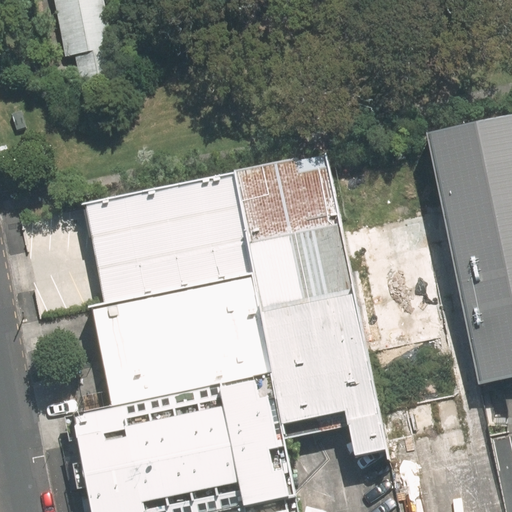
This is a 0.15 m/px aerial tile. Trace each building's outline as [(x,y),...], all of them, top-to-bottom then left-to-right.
[(84,86),(122,78),(107,0),(57,0),(69,59),(78,57),(84,86)] [(23,111),(13,114),(18,131),(27,128),(23,111)] [(511,120),(426,140),(483,392),(511,385),(511,120)] [(386,446),(343,228),(327,157),(236,173),(256,276),(274,376),(284,424),(348,411),(357,460),(388,454),(386,446)] [(256,276),(236,173),(88,203),(109,305),(256,276)] [(386,446),(470,430),(427,212),(343,228),(386,446)] [(112,408),(274,376),(256,276),(109,305),(94,308),(112,408)] [(274,376),(112,408),(72,416),(91,511),(228,511),(245,509),(299,498),(284,424),(274,376)] [(245,509),(245,511),(301,511),(299,498),(245,509)]
